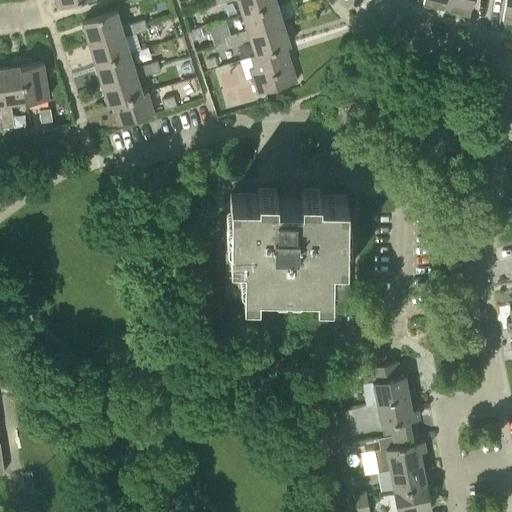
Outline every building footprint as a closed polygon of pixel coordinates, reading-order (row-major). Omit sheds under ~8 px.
[(275,0),(225,0),(226,1),(227,0),(237,0),(242,14),(277,3),(275,0)] [(447,0),(446,7),(469,12),(471,0),(447,0)] [(511,0),(504,0),(502,18),(511,19),(511,0)] [(242,14),(247,29),(249,35),(283,24),(277,3),(242,14)] [(82,21),(89,42),(123,32),(124,37),(135,33),(133,23),(121,27),(116,10),(82,21)] [(212,36),(228,30),(224,18),(208,24),(212,36)] [(133,23),(135,33),(147,29),(144,19),(133,23)] [(283,24),(249,35),(247,29),(236,33),(239,43),(250,39),(255,54),(285,45),(285,46),(290,45),(283,24)] [(123,32),(89,42),(95,63),(129,52),(124,37),(123,32)] [(239,43),(236,33),(224,36),(227,46),(239,43)] [(285,45),(255,54),(250,55),(257,76),(252,78),(257,94),(296,81),(285,46),(285,45)] [(137,78),(149,74),(145,64),(134,67),(129,52),(95,63),(101,83),(136,73),(137,78)] [(19,59),(26,102),(48,99),(43,61),(31,63),(31,58),(19,59)] [(0,67),(0,75),(4,105),(0,105),(0,108),(1,118),(12,116),(10,104),(26,102),(19,59),(8,61),(9,66),(0,67)] [(157,60),(145,64),(149,74),(160,71),(157,60)] [(142,92),(137,78),(136,73),(101,83),(108,105),(113,103),(142,94),(142,92)] [(440,80),(426,79),(426,90),(440,90),(440,80)] [(142,92),(142,94),(113,103),(119,124),(154,113),(147,90),(142,92)] [(164,110),(177,106),(174,96),(161,100),(164,110)] [(41,124),(52,122),(50,110),(39,111),(41,124)] [(3,129),(13,128),(12,116),(1,118),(3,129)] [(276,201),(277,188),(258,187),(257,193),(230,192),(229,252),(226,252),(225,296),(243,296),(244,291),(256,291),(257,282),(316,283),(315,292),(329,293),(328,298),(348,298),(349,255),(345,255),(347,194),(319,194),(319,189),(301,188),(300,202),(276,201)] [(377,403),(409,396),(409,397),(415,396),(413,386),(407,387),(405,374),(401,374),(398,362),(370,367),(372,380),(362,382),(367,404),(377,403)] [(409,396),(377,403),(381,425),(390,423),(392,434),(417,429),(415,418),(419,417),(417,407),(411,408),(409,397),(409,396)] [(437,440),(436,413),(425,414),(426,440),(437,440)] [(417,429),(392,434),(377,437),(379,448),(374,449),(378,471),(390,469),(422,463),(420,450),(425,449),(423,439),(420,440),(417,429)] [(390,469),(394,490),(432,483),(430,474),(424,475),(422,463),(390,469)] [(25,492),(34,490),(31,471),(22,473),(25,492)] [(394,490),(393,490),(397,511),(424,511),(423,508),(431,506),(429,494),(434,492),(432,483),(394,490)] [(357,511),(369,511),(366,491),(354,493),(357,511)]
